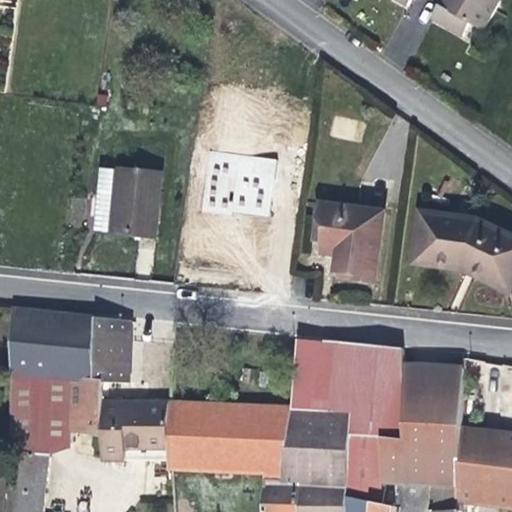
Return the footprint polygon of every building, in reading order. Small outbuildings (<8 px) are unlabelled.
[(484,33),(501,0),(500,0),(394,0),(409,8),(413,0),(438,0),(442,2),(431,20),(464,39),(471,25),(484,33)] [(202,210),(269,218),(276,159),(210,150),(202,210)] [(160,175),(105,169),(98,233),(155,239),(160,175)] [(319,203),(316,220),(325,226),(323,241),(321,253),(338,256),(337,272),(340,273),(339,276),(355,278),(354,282),(376,285),(386,213),(319,203)] [(413,264),(453,270),(465,272),(468,263),(511,284),(511,237),(478,221),(460,219),(419,213),(413,264)] [(325,226),(316,220),(314,240),(323,241),(325,226)] [(511,284),(468,263),(465,272),(501,289),(510,294),(511,290),(511,284)] [(313,275),(292,279),(295,296),(316,293),(313,275)] [(130,321),(14,309),(12,373),(74,380),(73,433),(102,438),(93,390),(92,379),(101,380),(127,381),(130,321)] [(405,350),(298,338),(291,409),(284,482),(267,481),(265,511),(343,511),(345,498),(370,502),(381,504),(384,483),(384,439),(407,441),(406,365),(405,350)] [(465,369),(406,365),(407,441),(384,439),(384,483),(459,486),(462,428),(465,369)] [(74,380),(12,373),(11,445),(22,446),(22,455),(45,455),(73,442),(73,433),(74,380)] [(100,401),(101,380),(92,379),(93,390),(102,438),(101,458),(171,462),(174,404),(100,401)] [(291,409),(174,404),(171,462),(171,470),(213,472),(213,478),(230,479),(230,472),(267,473),(267,481),(284,482),(291,409)] [(511,433),(462,428),(459,486),(459,500),(468,500),(511,506),(511,433)] [(42,511),(45,455),(22,455),(16,511),(42,511)] [(369,511),(370,502),(345,498),(343,511),(369,511)] [(468,511),(468,500),(459,500),(459,511),(468,511)] [(393,511),(394,507),(381,504),(370,502),(369,511),(393,511)]
